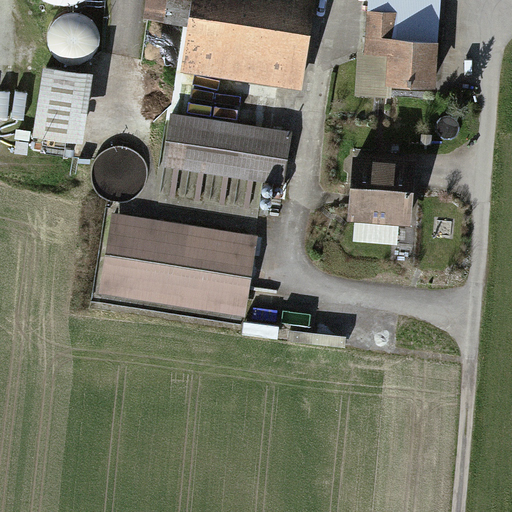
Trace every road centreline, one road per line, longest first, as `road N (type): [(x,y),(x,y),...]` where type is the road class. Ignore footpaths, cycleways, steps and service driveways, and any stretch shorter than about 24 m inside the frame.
road 1 (track): [(459,511),(493,57),(511,24)]
road 2 (track): [(475,312),(302,282)]
